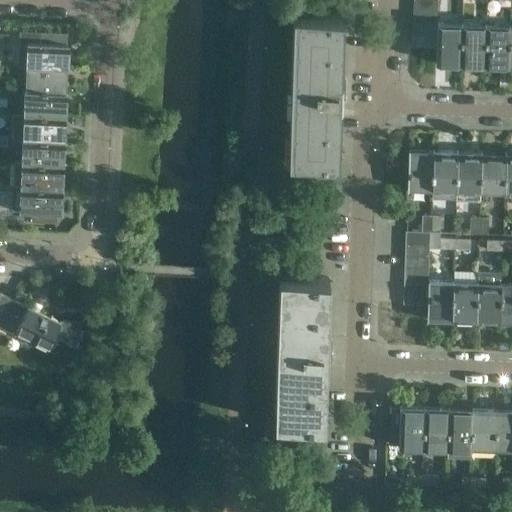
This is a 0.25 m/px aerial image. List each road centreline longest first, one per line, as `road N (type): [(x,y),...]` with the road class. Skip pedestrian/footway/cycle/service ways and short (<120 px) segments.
road 1 (unclassified): [(0,255),(96,259),(112,0)]
road 2 (residential): [(366,365),(358,338),(369,130),(385,105)]
road 3 (residential): [(366,365),(511,371)]
road 4 (residential): [(511,110),(385,105)]
